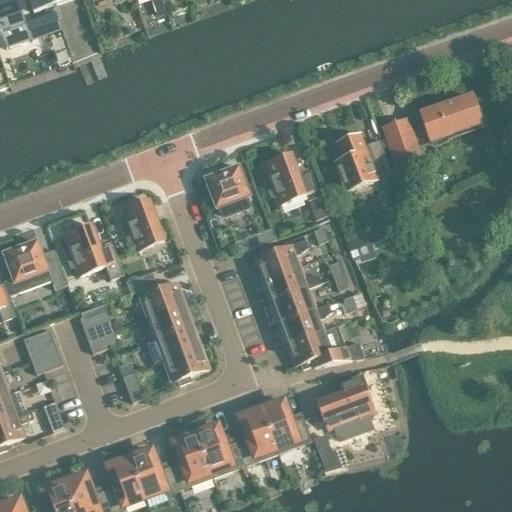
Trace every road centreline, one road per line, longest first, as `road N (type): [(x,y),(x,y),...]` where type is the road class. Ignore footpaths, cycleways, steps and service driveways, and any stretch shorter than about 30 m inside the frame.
road 1 (residential): [(102,433),(239,382),(158,152)]
road 2 (tertiary): [(158,152),(511,23)]
road 3 (tertiary): [(0,211),(158,152)]
